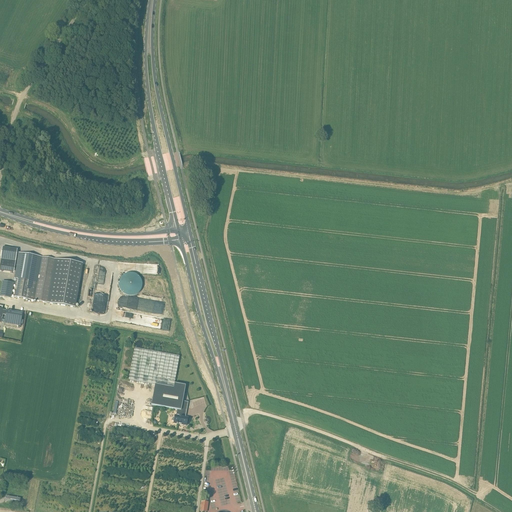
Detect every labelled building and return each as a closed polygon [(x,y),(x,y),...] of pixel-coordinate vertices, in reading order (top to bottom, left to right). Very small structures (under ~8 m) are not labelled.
[(0,270),(14,272),(16,248),(1,247),(0,255),(0,270)] [(37,282),(18,279),(14,297),(75,308),(82,264),(41,257),(37,282)] [(119,275),(121,295),(141,293),(139,273),(119,275)] [(21,326),(23,313),(6,310),(6,311),(2,310),(3,307),(3,306),(0,305),(0,322),(0,323),(1,318),(2,318),(3,315),(5,315),(4,323),(21,326)] [(188,402),(183,401),(186,385),(174,383),(179,356),(135,348),(129,380),(155,385),(151,405),(177,410),(176,416),(175,415),(173,423),(176,424),(177,424),(186,426),(188,418),(185,417),(188,402)] [(5,501),(19,504),(19,506),(24,507),(25,500),(20,500),(21,498),(6,496),(5,501)] [(200,511),(204,511),(206,511),(209,502),(201,501),(200,511)]
